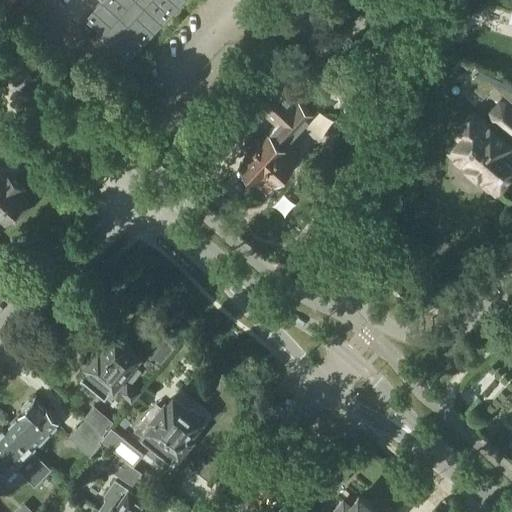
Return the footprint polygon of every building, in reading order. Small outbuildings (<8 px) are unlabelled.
[(189,0),(107,0),(87,23),(132,64),(189,0)] [(276,124),(261,140),(257,137),(245,149),(249,153),(239,164),(256,180),(255,182),(266,192),(299,157),(285,144),(312,114),(297,101),(296,102),(267,75),(246,97),(276,124)] [(458,162),(462,162),(494,190),(498,186),(502,186),(505,181),(505,177),(511,169),(511,149),(507,145),(511,140),(511,139),(511,84),(507,82),(500,89),(511,99),(511,111),(504,104),(498,104),(489,114),(490,120),(491,121),(487,126),(474,115),(473,116),(469,116),(465,121),(465,125),(464,126),(456,135),(460,139),(450,151),(454,154),(454,158),(458,162)] [(0,213),(5,218),(8,214),(15,221),(28,206),(22,200),(25,196),(22,194),(25,191),(2,170),(0,172),(0,213)] [(142,372),(132,364),(139,355),(128,346),(129,345),(115,334),(100,352),(98,350),(86,365),(91,369),(82,379),(105,397),(113,388),(132,404),(142,393),(132,386),(142,372)] [(153,357),(162,365),(175,349),(166,341),(153,357)] [(7,426),(30,448),(58,419),(46,407),(45,407),(35,397),(7,426)] [(201,419),(173,397),(167,405),(165,403),(157,412),(152,408),(138,425),(146,431),(149,429),(163,440),(155,450),(170,461),(177,451),(179,453),(192,437),(189,435),(201,419)] [(103,435),(107,430),(114,422),(94,405),(84,417),(86,418),(103,435)] [(93,453),(101,444),(98,441),(103,435),(86,418),(69,436),(90,456),(93,453)] [(30,448),(7,426),(0,433),(0,474),(3,477),(21,458),(24,461),(24,474),(34,484),(50,468),(30,448)] [(118,452),(128,441),(112,428),(103,440),(118,452)] [(148,511),(153,505),(128,488),(114,480),(104,495),(105,500),(99,509),(104,511),(148,511)] [(376,511),(358,497),(350,506),(343,501),(333,511),(376,511)]
